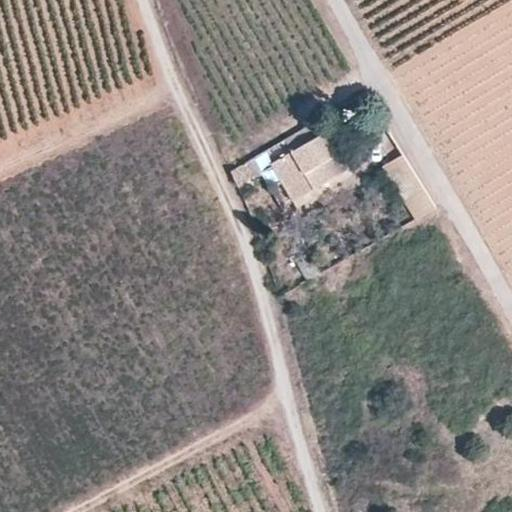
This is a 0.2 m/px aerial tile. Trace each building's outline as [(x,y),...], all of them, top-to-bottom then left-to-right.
[(292,151),(305,174),(339,153),(325,131),(292,151)] [(305,174),(292,151),(270,164),(292,201),(314,188),(305,174)] [(339,153),(305,174),(314,188),(348,168),(339,153)] [(436,208),(402,155),(383,168),(416,220),(436,208)] [(277,200),(287,195),(273,170),(264,176),(277,200)]
